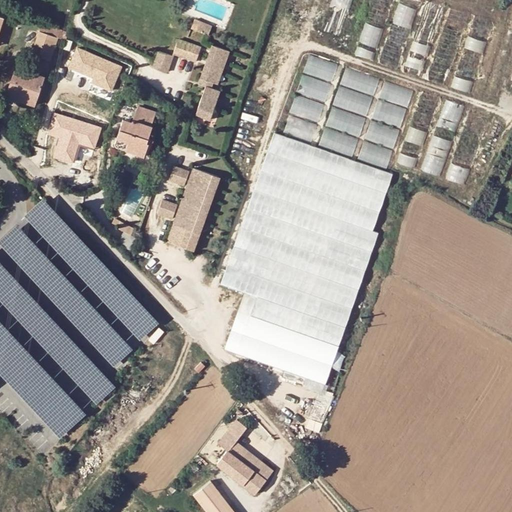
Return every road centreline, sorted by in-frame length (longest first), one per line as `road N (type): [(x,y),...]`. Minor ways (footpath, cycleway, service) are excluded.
road 1 (unclassified): [(0,137),(188,332)]
road 2 (track): [(188,332),(340,511)]
road 3 (unknown): [(201,347),(203,306),(160,257),(150,229)]
